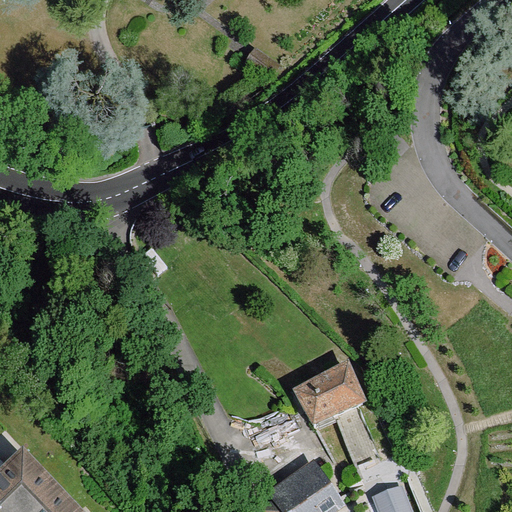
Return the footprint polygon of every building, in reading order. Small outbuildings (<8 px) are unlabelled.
[(257,54),(247,69),(270,85),(280,71),(257,54)] [(223,245),(197,261),(228,312),(254,296),(223,245)] [(347,367),(296,394),(306,411),(314,423),(363,403),(347,367)] [(72,511),(18,456),(0,472),(0,511),(72,511)] [(333,511),(344,504),(314,463),(270,495),(277,504),(265,511),(333,511)] [(375,499),(379,511),(410,511),(401,489),(375,499)]
